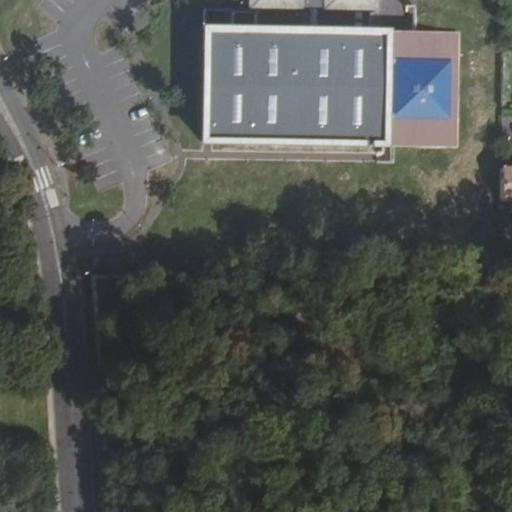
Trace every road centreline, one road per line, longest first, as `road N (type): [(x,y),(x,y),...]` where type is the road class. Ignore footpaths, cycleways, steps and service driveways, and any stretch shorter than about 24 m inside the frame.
road 1 (tertiary): [(66,329),(56,217),(0,82)]
road 2 (tertiary): [(0,125),(28,183),(66,329)]
road 3 (tertiary): [(77,511),(66,329)]
